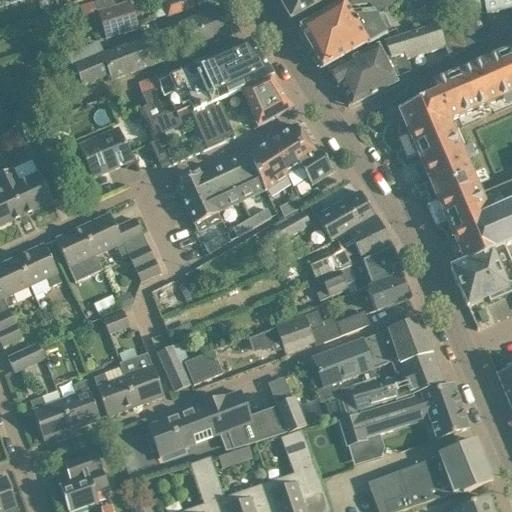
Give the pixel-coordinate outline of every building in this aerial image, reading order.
[(130,4),(122,6),(117,8),(114,0),(104,0),(81,8),(85,21),(98,17),(105,40),(138,30),(130,4)] [(175,0),(174,0),(162,5),(168,17),(208,5),(215,0),(175,0)] [(276,0),(290,21),(325,1),(327,0),(276,0)] [(511,0),(472,0),(464,3),(468,16),(484,11),(486,15),(511,9),(511,0)] [(315,18),(298,28),(310,49),(322,69),(327,67),(345,56),(368,43),(386,32),(386,31),(382,26),(379,22),(400,3),(387,4),(371,5),(361,12),(348,13),(343,2),(315,18)] [(179,26),(124,47),(133,74),(161,64),(157,51),(185,39),(191,53),(238,33),(223,8),(179,26)] [(468,16),(439,26),(418,33),(398,40),(383,45),(378,47),(347,62),(329,71),(335,83),(338,89),(342,87),(404,55),(406,60),(443,48),(446,53),(450,59),(493,35),(491,31),(486,15),(484,11),(468,16)] [(273,77),(260,58),(248,42),(245,43),(173,75),(168,77),(166,73),(143,82),(117,93),(121,104),(142,96),(153,121),(170,114),(173,120),(182,116),(190,112),(202,139),(205,138),(209,148),(207,150),(235,138),(219,101),(241,91),(271,78),(273,77)] [(133,74),(124,47),(102,56),(97,45),(67,56),(73,71),(76,70),(82,87),(109,76),(111,82),(133,74)] [(511,50),(432,85),(436,95),(437,94),(449,123),(450,122),(511,95),(511,50)] [(404,55),(342,87),(351,105),(369,96),(396,82),(394,78),(411,71),(406,60),(404,55)] [(282,94),(271,78),(241,91),(249,108),(282,94)] [(0,123),(10,119),(1,93),(0,93),(0,123)] [(291,109),(282,94),(249,108),(258,128),(291,109)] [(436,95),(397,111),(463,263),(463,264),(489,253),(483,241),(488,239),(484,230),(478,232),(475,224),(490,217),(481,195),(450,122),(449,123),(437,94),(436,95)] [(49,137),(67,129),(62,116),(44,125),(49,137)] [(296,125),(267,144),(288,177),(300,169),(311,186),(333,172),(318,148),(313,151),(296,125)] [(35,129),(22,135),(29,150),(42,144),(35,129)] [(118,129),(78,147),(92,180),(133,162),(118,129)] [(511,143),(497,149),(504,170),(511,166),(511,143)] [(248,154),(265,192),(288,177),(267,144),(249,156),(248,154)] [(248,154),(224,165),(241,202),(264,191),(265,192),(248,154)] [(201,174),(200,175),(218,214),(219,214),(218,213),(241,202),(224,165),(201,176),(201,174)] [(0,227),(23,217),(3,173),(0,167),(0,191),(0,192),(0,227)] [(12,169),(3,173),(23,217),(52,203),(39,174),(18,184),(12,169)] [(218,214),(200,175),(176,186),(194,225),(218,214)] [(490,217),(475,224),(478,232),(484,230),(488,239),(483,241),(489,253),(492,252),(492,253),(505,248),(511,244),(511,182),(481,195),(490,217)] [(316,189),(298,199),(302,207),(321,196),(316,189)] [(358,194),(316,217),(326,235),(327,237),(331,244),(336,241),(377,218),(373,213),(361,192),(358,194)] [(302,207),(298,199),(298,198),(279,208),(284,218),(302,207)] [(266,210),(250,220),(254,229),(271,219),(266,210)] [(271,230),(279,244),(310,226),(302,212),(271,230)] [(122,260),(129,257),(128,256),(148,247),(135,219),(116,228),(109,215),(82,227),(96,256),(116,247),(122,260)] [(377,218),(336,241),(343,255),(350,267),(393,249),(385,233),(377,218)] [(254,229),(250,220),(233,229),(237,238),(254,229)] [(80,263),(96,256),(82,227),(55,240),(63,258),(69,269),(73,278),(84,272),(80,263)] [(204,246),(208,255),(226,245),(221,236),(204,246)] [(44,245),(17,258),(30,287),(34,296),(50,289),(61,283),(57,274),(58,274),(52,263),(44,245)] [(128,256),(129,257),(134,269),(154,261),(148,247),(128,256)] [(463,263),(450,269),(467,308),(488,299),(490,303),(511,293),(511,264),(505,248),(492,253),(492,252),(489,253),(463,264),(463,263)] [(325,291),(317,294),(320,303),(348,291),(346,286),(352,283),(356,293),(357,293),(368,288),(403,274),(393,249),(350,267),(336,273),(337,274),(335,274),(321,280),(325,291)] [(326,255),(307,264),(315,282),(321,280),(335,274),(326,255)] [(0,316),(10,312),(8,308),(14,305),(10,296),(30,287),(17,258),(0,265),(0,316)] [(154,261),(134,269),(141,283),(160,274),(154,261)] [(403,274),(368,288),(377,312),(408,300),(407,300),(412,298),(408,289),(403,274)] [(134,302),(130,293),(116,300),(121,310),(133,305),(134,302)] [(113,297),(95,302),(98,313),(117,308),(113,297)] [(325,326),(320,311),(311,314),(312,315),(283,326),(266,332),(266,333),(248,339),(252,350),(263,346),(264,350),(273,346),(274,341),(279,339),(284,353),(313,342),(309,332),(325,326)] [(0,316),(0,332),(16,325),(10,312),(0,316)] [(123,313),(105,321),(104,321),(109,335),(111,335),(129,327),(123,313)] [(336,324),(341,337),(369,326),(364,313),(336,324)] [(431,352),(418,319),(361,340),(372,370),(391,363),(392,366),(431,352)] [(16,325),(0,332),(0,343),(2,348),(22,339),(16,325)] [(361,340),(312,359),(324,388),(316,391),(320,402),(334,397),(331,386),(372,370),(361,340)] [(38,345),(28,350),(7,359),(14,374),(44,360),(38,345)] [(190,386),(181,366),(172,347),(157,354),(175,393),(190,386)] [(184,364),(193,387),(222,374),(212,352),(184,364)] [(431,352),(392,366),(396,377),(402,375),(403,379),(378,386),(357,391),(351,393),(355,404),(357,410),(363,408),(409,395),(410,397),(444,385),(431,352)] [(164,397),(152,367),(151,367),(146,354),(119,365),(120,368),(124,377),(135,408),(164,397)] [(503,372),(496,375),(507,402),(511,399),(511,356),(499,362),(503,372)] [(124,377),(120,368),(94,378),(97,388),(96,388),(100,399),(107,418),(135,408),(124,377)] [(292,378),(285,381),(289,393),(297,389),(292,378)] [(375,378),(343,390),(345,395),(351,393),(357,391),(378,386),(375,378)] [(77,395),(60,401),(72,431),(100,421),(93,402),(89,391),(88,391),(85,382),(73,386),(77,395)] [(347,447),(348,447),(366,441),(366,439),(392,431),(429,419),(436,440),(468,429),(453,386),(421,397),(339,422),(347,447)] [(287,433),(276,407),(250,417),(241,393),(223,399),(222,397),(200,405),(201,408),(147,428),(150,435),(145,437),(152,453),(156,451),(157,452),(159,458),(184,448),(226,432),(233,450),(287,433)] [(342,408),(355,404),(351,393),(345,395),(339,397),(342,408)] [(72,431),(60,401),(45,407),(42,398),(30,402),(33,411),(32,412),(43,442),(72,431)] [(276,405),(276,407),(287,435),(306,427),(294,398),(276,405)] [(294,475),(267,484),(276,511),(304,511),(301,500),(323,492),(301,431),(280,438),(294,475)] [(463,494),(493,483),(475,441),(439,455),(440,458),(367,484),(376,511),(401,511),(458,493),(463,494)] [(249,448),(237,452),(241,463),(252,459),(249,448)] [(64,465),(70,482),(59,487),(67,511),(73,511),(104,501),(101,492),(109,489),(96,453),(64,465)] [(227,511),(223,499),(224,498),(210,459),(190,465),(204,505),(183,511),(227,511)] [(6,478),(0,479),(0,511),(9,511),(17,508),(6,478)] [(276,511),(267,484),(224,498),(223,499),(227,511),(276,511)] [(454,510),(454,511),(492,511),(487,498),(454,510)]
